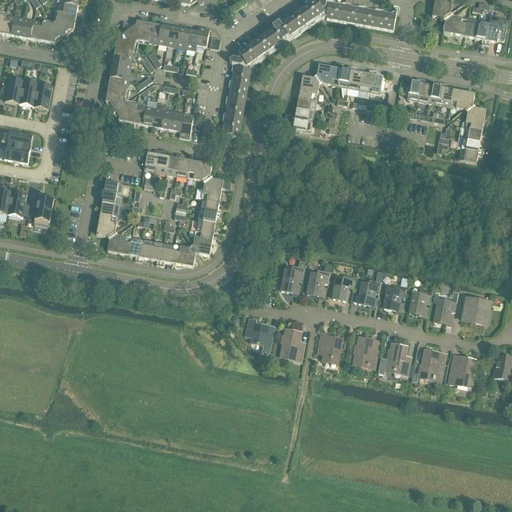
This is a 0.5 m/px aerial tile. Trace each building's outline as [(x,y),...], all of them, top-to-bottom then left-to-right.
[(60,0),(61,0),(60,1),(60,5),(78,9),(80,0),(79,0),(60,0)] [(176,0),(175,6),(190,8),(191,4),(194,2),(195,1),(199,6),(203,3),(202,0),(201,0),(176,0)] [(237,68),(224,138),(239,140),(251,73),(247,73),(247,69),(288,41),(324,17),(327,17),(326,22),(393,34),(396,19),(326,6),(327,1),(326,0),(316,0),(313,2),(315,4),(239,57),(237,55),(231,59),(232,61),(229,63),(232,67),(237,68)] [(435,0),(432,19),(443,21),(450,16),(451,15),(453,1),(450,0),(435,0)] [(58,15),(76,18),(78,9),(60,5),(58,15)] [(56,24),(53,27),(43,25),(40,44),(55,46),(56,42),(60,39),(63,44),(64,44),(64,45),(65,45),(66,45),(67,45),(68,44),(68,43),(69,43),(69,42),(69,41),(68,41),(68,40),(65,36),(70,33),(73,33),(74,33),(76,18),(58,15),(56,24)] [(5,18),(2,37),(11,38),(15,20),(5,18)] [(445,25),(443,35),(465,39),(468,22),(453,19),(448,23),(445,25)] [(15,20),(11,38),(21,40),(24,21),(15,20)] [(30,42),(34,23),(24,21),(21,40),(30,42)] [(490,44),(497,45),(497,43),(504,44),(505,35),(508,23),(500,21),(499,27),(489,26),(485,48),(489,48),(490,44)] [(475,41),(479,24),(468,22),(465,39),(475,41)] [(34,23),(30,42),(40,44),(43,25),(34,23)] [(128,27),(124,30),(127,34),(123,37),(122,38),(118,37),(115,52),(134,55),(136,44),(138,43),(148,45),(151,29),(151,27),(137,24),(136,28),(131,31),(128,27)] [(479,24),(475,41),(482,43),(481,47),(485,48),(489,26),(479,24)] [(151,29),(148,45),(158,47),(161,28),(151,27),(151,29)] [(161,28),(158,47),(167,49),(171,30),(161,28)] [(177,50),(180,32),(171,30),(167,49),(177,50)] [(199,30),(198,35),(196,49),(197,49),(206,51),(210,32),(199,30)] [(186,52),(189,34),(180,32),(177,50),(186,52)] [(189,34),(186,52),(196,54),(197,49),(196,49),(198,35),(189,34)] [(212,40),(210,51),(215,52),(219,53),(221,42),(218,42),(212,40)] [(134,55),(115,52),(114,61),(132,65),(134,55)] [(153,55),(148,58),(153,65),(157,62),(155,59),(153,55)] [(146,60),(141,63),(144,66),(144,67),(146,69),(150,66),(146,60)] [(112,70),(130,74),(132,65),(114,61),(112,70)] [(157,71),(162,68),(158,63),(157,62),(153,65),(157,71)] [(150,76),(155,73),(150,66),(146,69),(150,76)] [(319,68),(317,79),(322,86),(322,87),(337,89),(340,72),(319,68)] [(348,68),(347,73),(340,72),(337,89),(348,91),(352,69),(348,68)] [(358,93),(361,75),(355,74),(356,70),(352,69),(348,91),(358,93)] [(130,74),(112,70),(110,80),(129,83),(130,74)] [(369,95),(373,73),(369,72),(368,77),(361,75),(358,93),(369,95)] [(376,78),(377,74),(373,73),(369,95),(380,97),(381,93),(387,94),(389,85),(382,84),(383,79),(376,78)] [(313,81),(302,79),(298,101),(316,104),(319,89),(315,84),(313,81)] [(24,83),(9,80),(4,104),(20,107),(24,83)] [(108,90),(127,93),(129,83),(110,80),(108,90)] [(153,84),(150,80),(143,84),(146,89),(153,84)] [(409,89),(403,88),(401,97),(408,98),(407,102),(418,104),(422,82),(418,81),(417,86),(410,84),(409,89)] [(429,106),(432,88),(425,87),(426,83),(422,82),(418,104),(429,106)] [(38,86),(24,83),(20,107),(34,110),(38,86)] [(137,89),(140,93),(146,89),(143,84),(141,86),(137,89)] [(432,88),(429,106),(439,108),(443,86),(439,85),(439,90),(432,88)] [(53,88),(38,86),(34,110),(48,112),(53,88)] [(443,86),(439,108),(450,110),(453,92),(446,91),(447,87),(443,86)] [(157,91),(154,87),(148,91),(151,96),(157,91)] [(108,113),(111,118),(116,115),(119,120),(119,123),(134,126),(137,108),(126,106),(125,104),(127,93),(108,90),(106,105),(110,105),(113,110),(108,113)] [(141,96),(144,100),(149,97),(151,96),(148,91),(141,96)] [(473,107),(475,96),(453,92),(450,110),(465,113),(470,109),(473,107)] [(316,104),(298,101),(296,111),(314,115),(316,104)] [(372,108),(371,114),(383,116),(385,109),(372,107),(372,108)] [(137,108),(134,126),(144,128),(147,109),(137,108)] [(147,109),(144,128),(153,130),(156,111),(147,109)] [(486,112),(475,110),(467,116),(464,131),(482,134),(486,112)] [(156,111),(153,130),(162,132),(166,113),(156,111)] [(290,121),(312,125),(314,115),(296,111),(295,118),(291,117),(290,121)] [(172,133),(175,115),(166,113),(162,132),(172,133)] [(175,115),(172,133),(180,135),(181,135),(183,122),(184,122),(185,117),(175,115)] [(294,126),(293,133),(310,136),(312,125),(290,121),(289,125),(294,126)] [(191,132),(193,123),(184,122),(183,122),(181,135),(180,135),(179,140),(190,142),(191,132)] [(197,122),(195,132),(201,134),(204,134),(205,130),(206,123),(202,123),(197,122)] [(464,131),(460,130),(458,141),(480,145),(482,134),(464,131)] [(34,137),(10,133),(8,148),(31,152),(34,137)] [(483,152),(479,152),(480,145),(458,141),(457,151),(460,152),(483,156),(483,152)] [(31,152),(8,148),(5,163),(28,167),(31,152)] [(155,157),(148,155),(144,173),(155,175),(159,153),(156,152),(155,157)] [(476,166),(477,159),(482,160),(483,156),(460,152),(458,163),(476,166)] [(166,177),(169,159),(162,158),(163,154),(159,153),(155,175),(166,177)] [(176,179),(180,157),(177,156),(176,161),(169,159),(166,177),(176,179)] [(187,181),(190,163),(183,162),(184,158),(180,157),(176,179),(187,181)] [(210,178),(212,167),(190,163),(187,181),(202,184),(207,180),(210,178)] [(221,183),(212,182),(204,187),(201,202),(219,206),(222,191),(230,192),(231,185),(223,184),(222,183),(221,183)] [(105,191),(100,191),(100,194),(122,198),(124,187),(106,184),(105,191)] [(0,216),(8,218),(12,194),(0,192),(0,216)] [(12,194),(8,218),(22,221),(23,219),(29,220),(31,206),(25,205),(27,197),(12,194)] [(99,198),(103,199),(102,206),(120,209),(122,198),(100,194),(99,198)] [(31,206),(29,220),(35,221),(34,226),(49,229),(54,202),(39,199),(37,207),(36,207),(31,206)] [(188,203),(183,202),(182,207),(177,206),(176,211),(181,212),(182,207),(187,208),(188,203)] [(222,213),(218,212),(219,206),(201,202),(200,213),(222,217),(222,213)] [(120,209),(102,206),(100,216),(118,220),(120,209)] [(198,224),(215,227),(217,220),(221,220),(222,217),(200,213),(198,224)] [(115,235),(115,234),(118,220),(100,216),(96,238),(103,239),(104,239),(107,240),(115,235)] [(215,227),(198,224),(196,234),(213,237),(215,227)] [(199,257),(209,259),(213,237),(196,234),(193,249),(197,254),(199,257)] [(109,243),(107,254),(129,258),(132,241),(117,238),(112,242),(109,243)] [(136,260),(135,264),(139,265),(143,243),(132,241),(129,258),(136,260)] [(150,262),(153,244),(143,243),(139,265),(143,265),(143,261),(150,262)] [(153,244),(150,262),(157,263),(156,268),(160,269),(164,246),(153,244)] [(171,266),(175,248),(164,246),(160,269),(164,269),(165,265),(171,266)] [(195,259),(190,251),(175,248),(171,266),(193,270),(195,259)] [(292,268),(291,274),(285,273),(281,294),(293,296),(296,284),(302,286),(304,271),(306,265),(300,264),(299,270),(292,268)] [(326,267),(325,274),(318,273),(317,278),(311,277),(307,297),(319,299),(322,286),(328,287),(330,275),(332,268),(326,267)] [(333,301),(345,304),(347,291),(353,292),(356,280),(344,278),(343,283),(337,282),(333,301)] [(358,306),(370,309),(373,296),(379,297),(381,285),(369,283),(368,288),(362,287),(358,306)] [(388,292),(384,311),(396,314),(398,301),(404,302),(407,290),(395,288),(394,293),(388,292)] [(409,316),(422,319),(424,306),(430,307),(432,295),(420,293),(419,298),(413,297),(409,316)] [(438,297),(437,303),(438,303),(435,323),(447,325),(449,314),(455,315),(459,295),(453,294),(452,301),(445,300),(446,298),(438,297)] [(485,327),(489,308),(467,304),(464,323),(485,327)] [(255,326),(255,323),(249,322),(246,339),(252,340),(251,347),(263,349),(263,354),(269,355),(274,330),(255,326)] [(295,363),(301,364),(305,346),(299,345),(301,335),(285,332),(284,339),(283,339),(281,346),(283,346),(281,357),(280,360),(281,357),(295,360),(295,363)] [(343,342),(328,339),(328,336),(322,335),(318,356),(324,357),(323,363),(323,365),(323,363),(338,365),(337,368),(338,368),(338,365),(343,342)] [(354,354),(356,354),(354,365),(353,368),(354,368),(354,365),(369,368),(368,370),(375,372),(378,354),(372,353),(374,343),(359,340),(357,347),(356,347),(354,354)] [(407,349),(392,346),(390,353),(389,353),(387,360),(389,360),(387,371),(386,374),(387,374),(387,371),(402,374),(401,377),(408,378),(411,360),(405,359),(407,349)] [(440,356),(425,353),(423,360),(422,359),(420,367),(422,367),(420,377),(419,380),(420,380),(420,378),(435,380),(434,383),(441,384),(444,367),(438,365),(440,356)] [(511,361),(499,359),(499,358),(494,381),(495,382),(495,381),(509,384),(508,389),(511,389),(511,373),(511,374),(511,371),(511,361)] [(381,360),(378,376),(384,377),(387,362),(381,360)] [(475,363),(460,360),(458,369),(452,368),(449,386),(455,387),(456,384),(470,387),(470,390),(470,387),(472,377),(474,377),(475,370),(474,369),(475,363)]
